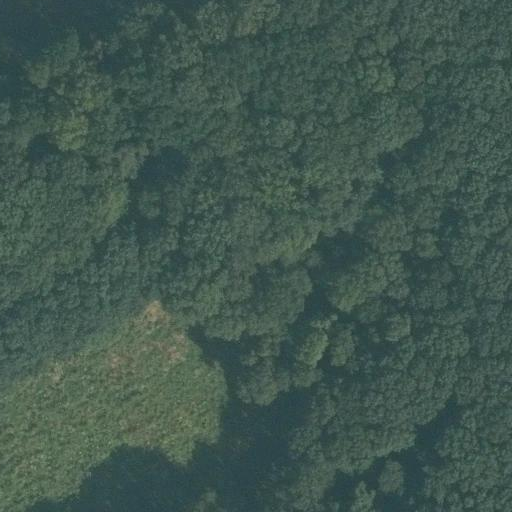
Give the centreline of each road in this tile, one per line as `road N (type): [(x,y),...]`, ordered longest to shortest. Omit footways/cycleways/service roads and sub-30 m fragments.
road 1 (track): [(364,511),(96,148),(9,52)]
road 2 (track): [(194,0),(9,52)]
